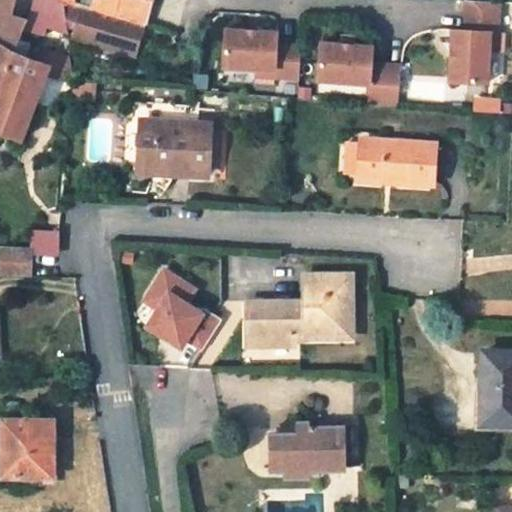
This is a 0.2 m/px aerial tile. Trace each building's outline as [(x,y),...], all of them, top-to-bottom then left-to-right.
[(50,65),(13,51),(19,38),(25,21),(26,19),(12,15),(16,0),(0,0),(0,133),(22,142),(47,73),(50,65)] [(134,57),(144,25),(75,5),(64,2),(57,0),(36,0),(29,22),(67,33),(68,29),(77,32),(76,38),(134,57)] [(151,0),(77,0),(75,5),(144,25),(151,0)] [(453,28),(450,80),(487,81),(490,31),(497,32),(499,0),(495,0),(466,0),(465,29),(453,28)] [(226,31),(224,68),(257,70),(275,71),(274,78),(299,79),(301,47),(277,46),(278,34),(226,31)] [(50,65),(47,73),(67,81),(71,70),(70,58),(46,48),(43,54),(27,48),(29,42),(19,38),(13,51),(50,65)] [(322,45),(319,82),(369,86),(368,106),(398,108),(401,68),(372,66),(374,49),(322,45)] [(257,70),(256,77),(274,78),(275,71),(257,70)] [(92,98),(93,83),(73,81),(72,96),(92,98)] [(208,177),(211,124),(142,119),(139,164),(176,167),(176,174),(208,177)] [(435,145),(362,139),(362,145),(345,145),(343,175),(359,175),(359,180),(432,185),(435,145)] [(139,164),(138,171),(176,174),(176,167),(139,164)] [(32,251),(31,255),(55,256),(56,234),(33,233),(32,251)] [(32,251),(0,249),(0,275),(30,277),(31,255),(32,251)] [(187,304),(196,290),(166,271),(149,297),(146,301),(159,310),(149,326),(174,342),(183,347),(185,343),(188,339),(204,349),(222,320),(206,309),(203,314),(187,304)] [(305,275),(305,301),(246,304),(246,347),(297,346),(297,331),(353,329),(352,274),(305,275)] [(244,350),(244,360),(280,358),(279,348),(244,350)] [(511,425),(511,351),(484,351),(483,425),(511,425)] [(55,437),(56,419),(3,419),(3,477),(20,477),(20,486),(40,486),(40,475),(51,475),(51,437),(55,437)] [(311,419),(296,419),(296,432),(311,432),(311,425),(311,419)] [(312,472),(347,472),(346,425),(311,425),(311,432),(296,432),(271,432),(271,473),(284,473),(312,472)] [(284,480),(312,480),(312,472),(284,473),(284,480)] [(51,486),(51,475),(40,475),(40,486),(51,486)]
